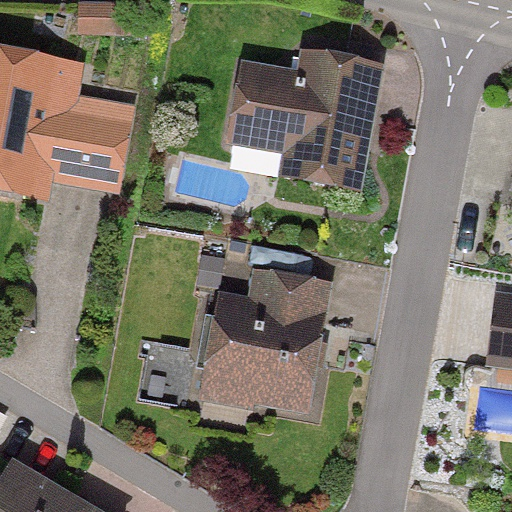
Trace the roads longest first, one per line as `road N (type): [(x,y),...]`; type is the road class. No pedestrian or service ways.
road 1 (residential): [(468,3),(369,511)]
road 2 (residential): [(0,388),(208,511)]
